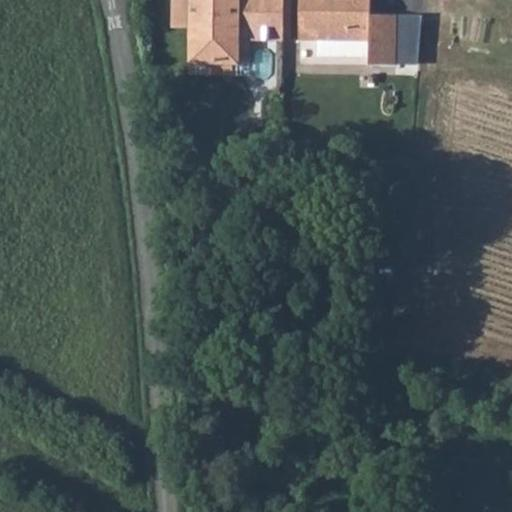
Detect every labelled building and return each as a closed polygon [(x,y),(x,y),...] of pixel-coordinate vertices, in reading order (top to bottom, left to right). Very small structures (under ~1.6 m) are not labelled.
[(255,22),(255,0),(174,0),(174,21),(192,21),(191,56),(233,57),(239,51),(239,21),(255,22)] [(284,22),(284,0),(255,0),(255,22),(264,22),(284,22)] [(302,0),(301,34),(354,36),(357,0),(302,0)] [(357,0),(354,36),(367,37),(368,52),(368,60),(383,60),(387,12),(369,10),(369,0),(357,0)] [(387,12),(383,60),(394,61),(395,12),(387,12)] [(233,57),(191,56),(191,67),(248,68),(249,33),(264,33),(264,22),(255,22),(239,21),(239,51),(233,57)] [(284,22),(264,22),(264,33),(284,33),(284,22)] [(354,36),(318,35),(317,50),(368,52),(367,37),(354,36)]
